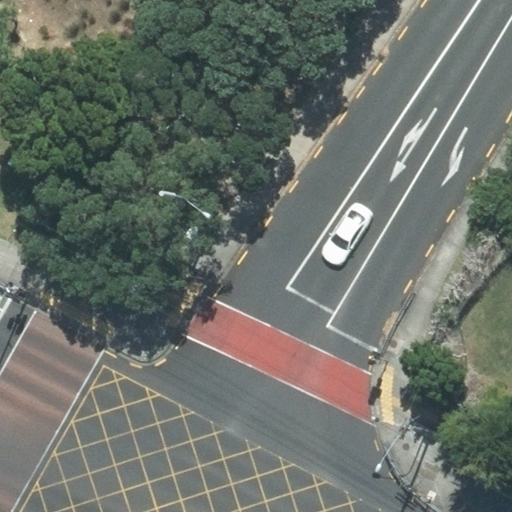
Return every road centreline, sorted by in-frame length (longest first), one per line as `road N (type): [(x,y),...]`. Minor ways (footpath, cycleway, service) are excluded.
road 1 (tertiary): [(165,511),(490,0)]
road 2 (primary): [(134,511),(0,442)]
